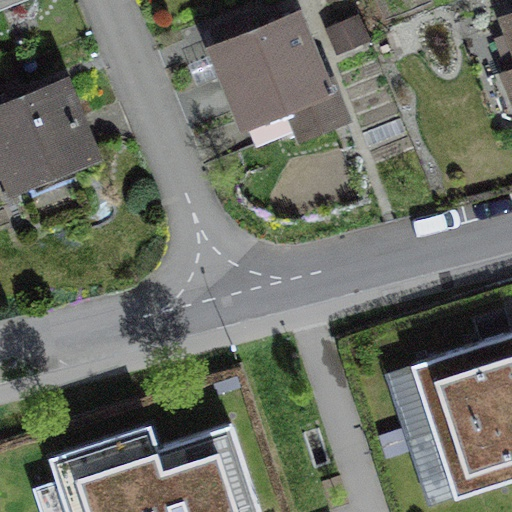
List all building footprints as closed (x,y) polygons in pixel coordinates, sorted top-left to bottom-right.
[(511,12),(487,23),(508,77),(494,82),(504,108),(511,104),(511,12)] [(291,16),(195,53),(226,136),(294,110),(304,137),(333,126),(291,16)] [(56,83),(0,104),(0,197),(86,165),(56,83)] [(511,346),(418,378),(438,439),(511,414),(511,346)] [(511,414),(438,439),(459,504),(511,486),(511,414)] [(245,511),(233,474),(118,511),(245,511)]
